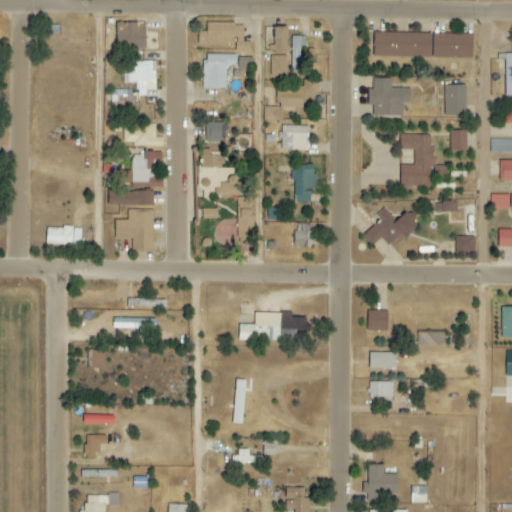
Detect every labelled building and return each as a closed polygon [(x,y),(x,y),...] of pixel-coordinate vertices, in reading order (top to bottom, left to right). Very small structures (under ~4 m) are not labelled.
[(197,45),(235,45),(235,51),(250,50),(250,43),(243,43),(243,23),(205,24),(205,32),(197,32),(197,45)] [(145,24),(116,24),(117,47),(145,46),(145,24)] [(286,53),(286,27),(270,27),(271,54),(286,53)] [(473,34),(374,32),(373,56),(472,59),(473,34)] [(302,36),(291,36),(290,71),(301,71),(302,36)] [(235,55),(203,54),(202,88),(225,89),(226,66),(235,66),(235,55)] [(270,56),(270,77),(287,77),(286,55),(270,56)] [(238,68),(252,69),(253,60),(238,59),(238,68)] [(391,88),(391,79),(373,79),(373,89),(367,89),(367,106),(379,106),(379,116),(402,116),(403,103),(410,104),(411,88),(391,88)] [(276,107),(263,107),(263,120),(282,120),(282,109),(303,109),(303,95),(317,95),(317,80),(303,80),(303,87),(276,87),(276,107)] [(465,85),(444,85),(444,116),(466,115),(465,85)] [(205,142),(223,142),(222,123),(205,123),(205,142)] [(307,151),(307,127),(280,126),(280,150),(307,151)] [(155,127),(128,127),(128,144),(162,145),(162,137),(155,137),(155,127)] [(450,131),(450,152),(466,152),(466,131),(450,131)] [(400,185),(432,186),(432,179),(446,179),(446,166),(432,166),(432,135),(407,135),(407,149),(414,150),(414,165),(400,165),(400,185)] [(511,139),(490,139),(490,152),(511,153),(511,195),(490,195),(490,209),(511,209),(511,139)] [(210,150),(200,150),(200,167),(223,167),(222,155),(210,156),(210,150)] [(130,187),(161,187),(162,177),(154,177),(154,169),(161,169),(161,153),(131,152),(130,187)] [(499,180),(511,180),(511,161),(499,161),(499,180)] [(293,202),(311,203),(311,189),(314,189),(315,165),(291,165),(290,181),(293,181),(293,202)] [(153,192),(119,191),(119,206),(153,206),(153,192)] [(456,201),(435,202),(435,213),(457,212),(456,201)] [(217,209),(202,209),(202,219),(217,219),(217,209)] [(252,236),(253,210),(237,209),(236,236),(252,236)] [(379,222),(362,235),(370,246),(381,237),(390,248),(417,228),(405,213),(394,221),(385,209),(375,216),(379,222)] [(115,221),(115,239),(131,239),(131,251),(153,251),(152,211),(127,211),(127,220),(115,221)] [(311,248),(311,225),(295,224),(294,248),(311,248)] [(511,229),(498,230),(498,246),(511,246),(511,229)] [(473,236),(455,237),(456,253),(474,252),(473,236)] [(511,307),(500,308),(501,338),(511,338),(511,307)] [(387,311),(367,311),(366,331),(387,331),(387,311)] [(291,313),(281,312),(279,340),(308,342),(309,318),(290,317),(291,313)] [(279,341),(279,313),(254,313),(253,325),(238,325),(238,340),(279,341)] [(155,319),(113,319),(113,328),(155,329),(155,319)] [(445,333),(417,333),(418,349),(445,349),(445,333)] [(104,351),(88,350),(88,368),(104,369),(104,351)] [(395,353),(368,353),(369,369),(396,369),(395,353)] [(244,381),(234,381),(233,424),(242,424),(244,381)] [(392,382),(369,382),(369,398),(382,398),(382,404),(392,404),(392,382)] [(113,417),(82,415),(82,424),(113,426),(113,417)] [(105,436),(83,436),(84,459),(93,458),(93,453),(99,452),(99,446),(106,446),(105,436)] [(383,466),(366,466),(367,498),(397,497),(396,474),(383,475),(383,466)] [(426,503),(425,486),(410,487),(410,504),(426,503)] [(285,510),(293,510),(293,511),(308,511),(308,498),(303,498),(303,489),(285,489),(285,510)] [(85,495),(85,511),(79,511),(78,511),(104,511),(105,507),(118,507),(118,496),(85,495)]
